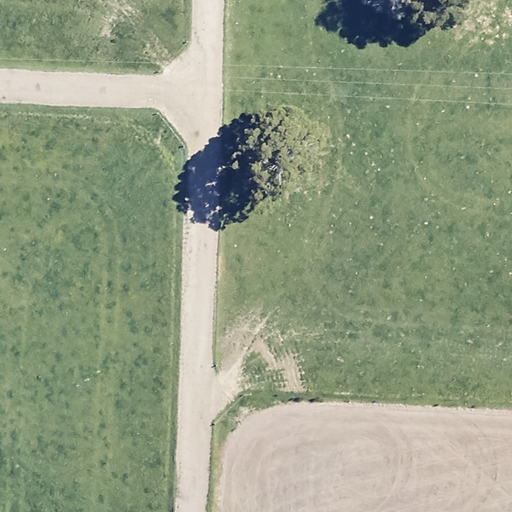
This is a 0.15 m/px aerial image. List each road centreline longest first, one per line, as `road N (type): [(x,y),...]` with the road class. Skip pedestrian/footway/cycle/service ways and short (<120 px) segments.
road 1 (track): [(190,511),(204,0)]
road 2 (track): [(201,93),(0,86)]
